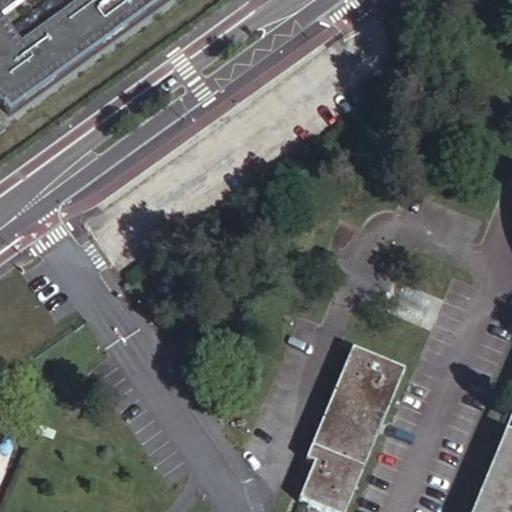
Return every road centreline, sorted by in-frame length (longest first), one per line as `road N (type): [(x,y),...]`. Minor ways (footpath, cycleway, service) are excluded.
road 1 (tertiary): [(313,0),(256,20),(186,65),(85,138),(25,208)]
road 2 (tertiary): [(25,208),(105,164),(296,24),(313,0)]
